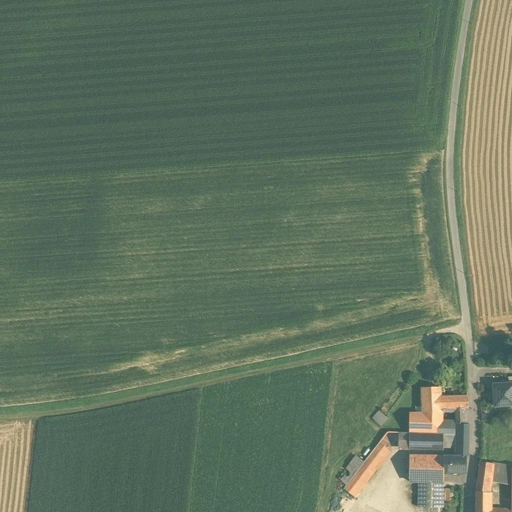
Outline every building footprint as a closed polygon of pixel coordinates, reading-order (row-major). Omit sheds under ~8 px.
[(511,384),(508,385),(493,386),(494,407),(511,405),(511,384)] [(422,413),(409,414),(409,433),(423,434),(443,435),(454,435),(454,424),(440,424),(440,409),(440,397),(440,388),(421,388),(422,413)] [(381,409),(385,413),(403,393),(399,390),(399,389),(381,409)] [(467,397),(440,397),(440,409),(456,409),(457,409),(468,409),(467,397)] [(385,413),(381,409),(372,419),(381,427),(389,417),(385,413)] [(468,409),(457,409),(457,418),(458,418),(458,421),(458,424),(468,424),(468,409)] [(456,424),(454,424),(454,435),(457,435),(457,442),(468,442),(468,424),(456,424)] [(409,433),(398,433),(398,445),(409,445),(409,433)] [(423,434),(409,433),(409,445),(409,449),(443,450),(443,448),(443,435),(423,434)] [(454,435),(443,435),(443,448),(456,449),(457,442),(457,435),(454,435)] [(468,442),(457,442),(456,449),(456,452),(468,452),(468,442)] [(379,443),(365,461),(375,468),(388,450),(379,443)] [(468,452),(456,452),(456,457),(442,457),(443,473),(465,474),(466,457),(467,457),(468,452)] [(363,463),(355,456),(349,465),(357,471),(363,463)] [(439,457),(409,457),(408,482),(418,482),(442,482),(443,482),(443,475),(443,473),(442,457),(439,457)] [(346,485),(343,489),(354,498),(375,469),(375,468),(365,461),(363,463),(357,471),(346,485)] [(511,467),(480,462),(476,493),(487,493),(489,481),(511,484),(511,467)] [(442,482),(418,482),(418,508),(442,508),(442,482)] [(487,493),(476,493),(475,511),(490,511),(490,501),(488,501),(488,494),(487,493)]
